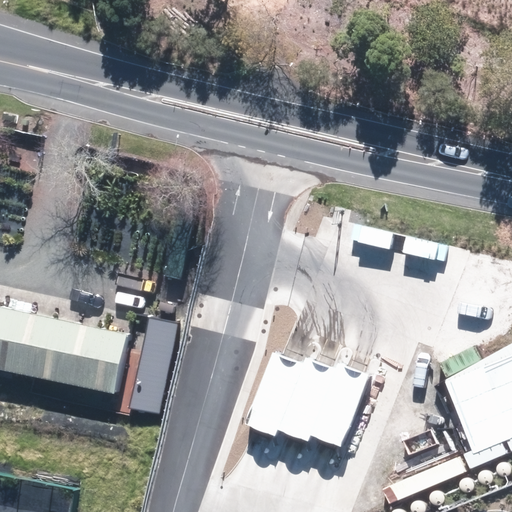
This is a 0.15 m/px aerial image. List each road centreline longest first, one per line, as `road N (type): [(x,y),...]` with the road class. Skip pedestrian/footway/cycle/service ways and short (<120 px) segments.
road 1 (secondary): [(511,192),(280,145),(137,105),(22,61)]
road 2 (secondary): [(22,61),(141,79),(511,164)]
